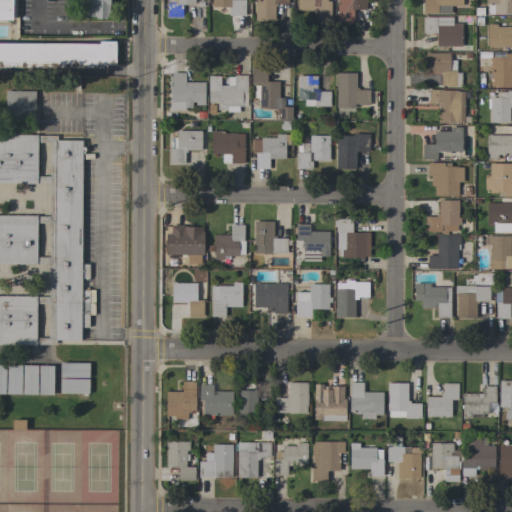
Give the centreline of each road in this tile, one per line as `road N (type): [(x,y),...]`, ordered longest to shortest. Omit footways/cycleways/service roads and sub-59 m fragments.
road 1 (residential): [(138,511),(142,0)]
road 2 (residential): [(139,507),(511,508)]
road 3 (residential): [(140,350),(511,351)]
road 4 (residential): [(392,350),(393,0)]
road 5 (residential): [(140,193),(392,196)]
road 6 (residential): [(142,45),(393,47)]
